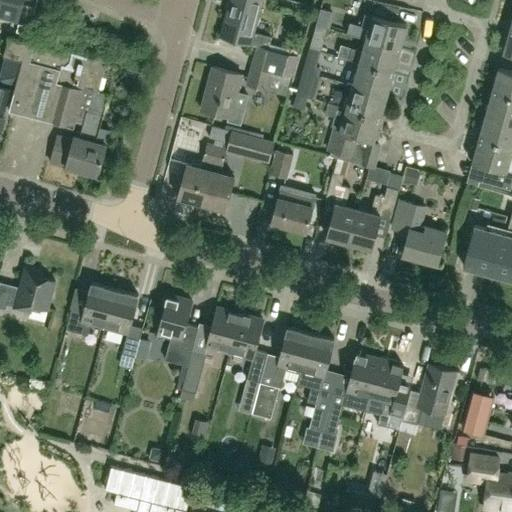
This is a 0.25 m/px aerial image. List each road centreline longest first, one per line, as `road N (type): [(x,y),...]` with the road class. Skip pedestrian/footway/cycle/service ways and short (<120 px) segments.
road 1 (residential): [(511,336),(171,245),(131,223)]
road 2 (residential): [(435,9),(403,121),(412,133),(442,141),(457,130),(482,47),(470,23)]
road 3 (residential): [(131,223),(183,25)]
road 4 (residential): [(131,223),(0,188)]
